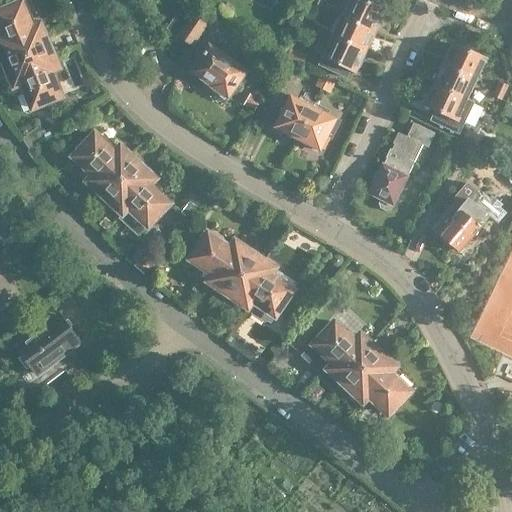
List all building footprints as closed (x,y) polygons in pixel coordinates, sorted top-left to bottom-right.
[(0,35),(0,41),(5,39),(6,43),(18,38),(21,47),(45,37),(40,24),(32,28),(22,2),(5,10),(1,2),(2,2),(0,0),(0,29),(2,35),(0,35)] [(313,0),(312,4),(321,8),(325,0),(313,0)] [(349,0),(342,16),(374,31),(383,12),(359,0),(349,0)] [(321,8),(312,4),(309,10),(318,14),(321,8)] [(166,30),(199,52),(214,29),(207,24),(206,25),(190,14),(185,22),(176,16),(166,30)] [(333,35),(365,51),(374,31),(342,16),(333,35)] [(300,29),(309,34),(313,27),(304,22),(300,29)] [(365,51),(333,35),(323,55),(355,71),(365,51)] [(53,55),(45,37),(21,47),(18,38),(6,43),(5,39),(0,41),(0,51),(14,86),(23,82),(21,78),(33,73),(30,65),(53,55)] [(444,64),(476,80),(486,60),(453,44),(444,64)] [(209,46),(192,72),(213,86),(213,87),(215,88),(213,90),(225,98),(226,96),(228,98),(246,71),(209,46)] [(23,82),(14,86),(16,91),(24,87),(33,108),(61,96),(50,71),(58,68),(53,55),(30,65),(33,73),(21,78),(23,82)] [(434,84),(473,102),(478,93),(472,90),(476,80),(444,64),(434,84)] [(315,86),(322,89),(327,78),(321,74),(315,86)] [(327,78),(322,89),(330,93),(336,82),(327,78)] [(495,89),(505,93),(508,86),(499,82),(495,89)] [(473,102),(434,84),(425,104),(435,109),(430,120),(458,133),(473,102)] [(505,93),(495,89),(492,96),(501,101),(505,93)] [(274,128),(298,139),(314,107),(291,96),(274,128)] [(314,107),(298,139),(320,151),(328,136),(332,138),(340,121),(314,107)] [(369,193),(381,199),(378,203),(380,208),(386,211),(391,209),(393,205),(394,205),(408,176),(414,162),(409,159),(417,142),(428,147),(435,133),(414,123),(407,136),(399,132),(394,143),(395,144),(392,150),(391,149),(386,157),(387,158),(384,164),(383,164),(369,193)] [(461,141),(472,146),(477,149),(477,148),(481,150),(485,142),(481,139),(482,138),(467,130),(461,141)] [(85,177),(88,180),(94,173),(97,176),(105,167),(112,173),(130,154),(121,145),(115,152),(95,133),(74,155),(91,171),(85,177)] [(472,146),(461,141),(449,165),(454,168),(458,161),(463,163),(472,146)] [(145,169),(130,154),(112,173),(105,167),(97,176),(94,173),(88,180),(122,212),(128,206),(125,203),(133,194),(127,188),(145,169)] [(128,206),(122,212),(125,215),(123,217),(138,232),(146,223),(148,225),(169,203),(149,185),(156,178),(145,169),(127,188),(133,194),(125,203),(128,206)] [(433,228),(440,234),(439,234),(458,250),(469,237),(470,237),(488,215),(498,223),(507,213),(500,208),(503,205),(491,195),(489,198),(482,192),(481,194),(466,183),(453,198),(462,205),(449,221),(443,215),(433,228)] [(181,213),(190,220),(198,209),(189,202),(181,213)] [(204,277),(209,280),(213,273),(217,275),(224,265),(231,269),(246,248),(235,241),(230,247),(208,232),(191,257),(209,270),(204,277)] [(136,263),(134,264),(144,274),(156,261),(141,247),(131,258),(136,263)] [(263,260),(246,248),(231,269),(224,265),(217,275),(213,273),(209,280),(216,285),(212,291),(219,296),(223,290),(248,306),(253,299),(249,297),(256,286),(249,281),(263,260)] [(253,299),(248,306),(252,309),(251,311),(251,315),(263,323),(267,322),(269,323),(292,289),(270,274),(274,267),(263,260),(249,281),(256,286),(249,297),(253,299)] [(17,295),(0,269),(0,306),(5,303),(7,304),(16,298),(17,295)] [(17,347),(45,386),(66,371),(57,359),(80,342),(60,315),(17,347)] [(305,318),(290,338),(301,347),(316,327),(305,318)] [(305,354),(324,373),(334,362),(338,365),(347,356),(352,361),(370,342),(361,334),(355,340),(335,321),(314,343),(315,344),(305,354)] [(233,338),(246,347),(253,337),(240,329),(233,338)] [(368,375),(385,356),(370,342),(352,361),(347,356),(338,365),(334,362),(324,373),(322,375),(334,387),(341,380),(359,397),(349,408),(353,412),(363,401),(363,400),(369,394),(365,390),(374,381),(368,375)] [(363,400),(363,401),(366,404),(372,397),(388,413),(409,390),(390,372),(395,366),(385,356),(368,375),(374,381),(365,390),(369,394),(363,400)] [(308,391),(315,398),(324,389),(316,383),(308,391)] [(173,417),(183,424),(196,407),(186,400),(173,417)] [(366,437),(376,446),(379,442),(380,443),(389,438),(376,426),(366,437)]
